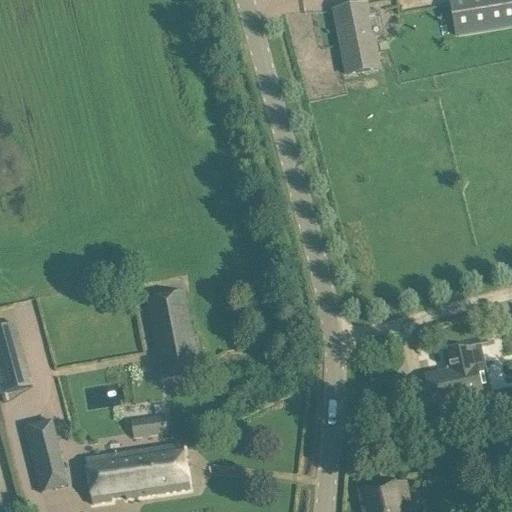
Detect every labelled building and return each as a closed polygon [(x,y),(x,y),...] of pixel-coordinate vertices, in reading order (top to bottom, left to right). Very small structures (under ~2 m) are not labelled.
[(511,28),(511,0),(482,0),(453,5),(458,37),(465,36),(511,28)] [(367,6),(335,12),(347,75),(380,69),(377,54),(374,39),(386,37),(380,10),(368,12),(367,6)] [(201,373),(185,293),(147,301),(163,380),(201,373)] [(33,387),(15,325),(0,329),(0,389),(2,396),(33,387)] [(511,406),(511,389),(482,396),(476,368),(486,366),(482,347),(491,345),(491,343),(447,353),(451,372),(427,377),(433,407),(476,397),(479,414),(511,406)] [(166,416),(132,421),(134,439),(168,434),(166,416)] [(52,422),(25,428),(36,474),(64,467),(52,422)] [(87,460),(94,506),(112,503),(113,500),(125,498),(126,501),(191,491),(184,445),(87,460)] [(412,511),(408,482),(358,491),(362,511),(412,511)]
